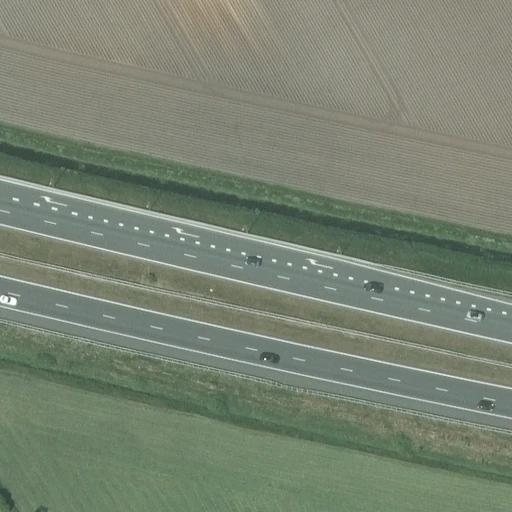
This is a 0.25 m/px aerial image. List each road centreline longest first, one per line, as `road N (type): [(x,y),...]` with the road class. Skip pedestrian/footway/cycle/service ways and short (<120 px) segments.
road 1 (motorway): [(511,329),(0,212)]
road 2 (motorway): [(0,294),(511,404)]
road 3 (track): [(511,238),(0,133)]
